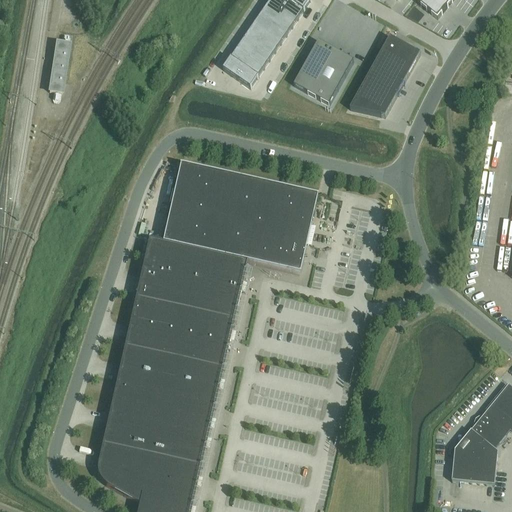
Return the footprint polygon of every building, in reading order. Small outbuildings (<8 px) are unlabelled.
[(310,0),(272,0),(223,72),(250,91),(312,1),(310,0)] [(417,0),(415,2),(437,21),(454,0),(417,0)] [(390,39),(350,111),(385,119),(420,56),(390,39)] [(319,44),(294,88),(329,107),(354,63),(319,44)] [(49,94),(53,94),(61,95),(65,96),(72,48),(68,47),(61,46),(57,45),(49,94)] [(162,244),(162,245),(246,264),(299,276),(300,275),(299,275),(317,199),(317,198),(179,166),(179,168),(162,244)] [(172,168),(164,167),(163,180),(172,180),(172,168)] [(97,470),(97,471),(97,472),(97,473),(97,474),(97,475),(98,475),(98,476),(98,477),(98,478),(99,478),(99,479),(99,480),(100,481),(100,482),(101,482),(101,483),(102,483),(102,484),(103,485),(103,486),(104,486),(105,486),(105,487),(106,487),(106,488),(107,488),(140,507),(138,511),(190,511),(200,469),(201,470),(201,468),(200,468),(213,411),(214,411),(215,410),(213,410),(222,372),(223,372),(223,371),(222,371),(233,323),(234,323),(234,322),(233,322),(246,264),(162,245),(162,244),(148,241),(120,369),(97,466),(97,469),(97,470)] [(511,389),(510,388),(489,413),(477,421),(472,433),(456,453),(453,484),(496,488),(499,455),(496,452),(498,449),(502,447),(504,448),(509,443),(507,441),(509,436),(511,433),(511,389)]
